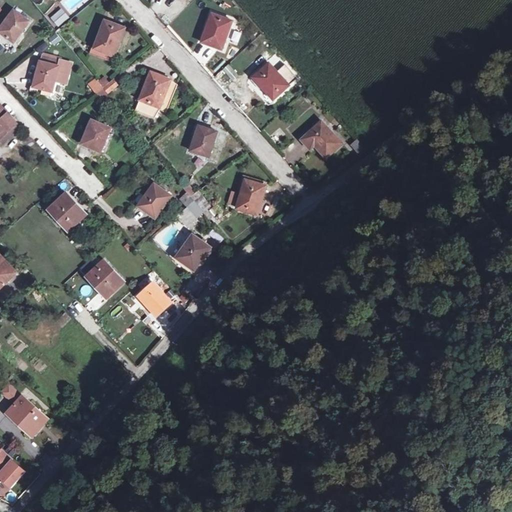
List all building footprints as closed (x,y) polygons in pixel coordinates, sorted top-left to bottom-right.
[(60,0),(60,1),(70,15),(89,0),(88,0),(60,0)] [(50,17),(58,26),(69,16),(61,7),(50,17)] [(0,28),(0,32),(14,43),(30,21),(14,10),(0,28)] [(227,36),(233,21),(212,14),(202,42),(220,49),(225,35),(227,36)] [(120,42),(125,28),(105,20),(95,49),(112,55),(118,41),(120,42)] [(53,45),(61,40),(56,33),(49,37),(53,45)] [(112,61),(114,56),(112,55),(95,49),(92,48),(90,53),(112,61)] [(59,61),(42,56),(41,61),(58,66),(59,61)] [(40,61),(33,87),(52,92),(59,66),(58,66),(41,61),(40,61)] [(268,64),(276,73),(278,72),(270,63),(268,64)] [(274,100),(298,78),(286,64),(278,72),(276,73),(268,64),(254,77),(274,100)] [(170,84),(172,80),(151,72),(136,111),(154,118),(159,109),(166,112),(173,96),(166,94),(170,84)] [(106,79),(100,84),(104,89),(110,83),(106,79)] [(110,83),(104,89),(108,94),(118,85),(114,80),(110,83)] [(91,87),(97,94),(104,89),(100,84),(98,82),(91,87)] [(177,86),(170,84),(166,94),(173,96),(177,86)] [(32,91),(51,96),(52,92),(33,87),(32,91)] [(102,100),(108,95),(108,94),(104,89),(97,94),(102,100)] [(0,119),(0,139),(3,137),(15,126),(17,124),(7,113),(1,119),(0,119)] [(82,144),(101,152),(111,128),(93,120),(90,129),(88,128),(82,144)] [(342,144),(322,122),(302,140),(311,149),(315,146),(326,158),(342,144)] [(7,141),(19,131),(15,126),(3,137),(7,141)] [(217,132),(199,126),(191,151),(209,157),(217,132)] [(362,157),(369,151),(358,139),(351,145),(362,157)] [(241,193),(246,180),(266,186),(267,183),(243,175),(238,192),(241,193)] [(241,193),(237,208),(257,215),(266,186),(246,180),(241,193)] [(144,199),(149,202),(143,209),(155,218),(171,196),(155,184),(144,199)] [(194,201),(203,212),(210,206),(198,191),(191,197),(194,201)] [(194,201),(191,197),(187,192),(180,199),(187,207),(194,201)] [(50,209),(69,230),(87,214),(67,193),(50,209)] [(139,206),(143,209),(149,202),(144,199),(139,206)] [(187,207),(196,218),(203,212),(194,201),(187,207)] [(199,263),(200,263),(211,248),(193,235),(182,250),(177,246),(170,256),(175,260),(174,261),(193,274),(196,270),(194,269),(199,263)] [(0,288),(17,272),(10,265),(4,259),(0,255),(0,288)] [(6,257),(4,259),(10,265),(13,262),(7,256),(6,257)] [(88,276),(107,298),(124,282),(105,261),(88,276)] [(140,296),(158,315),(171,303),(153,283),(140,296)] [(38,299),(43,293),(36,286),(31,291),(38,299)] [(57,322),(62,327),(70,319),(65,314),(57,322)] [(6,383),(1,395),(15,401),(20,388),(6,383)] [(8,413),(33,435),(48,419),(42,414),(23,396),(8,413)] [(0,477),(11,487),(27,470),(0,446),(0,477)] [(33,482),(41,474),(35,469),(27,477),(33,482)] [(1,482),(0,483),(0,496),(3,499),(11,489),(1,482)]
